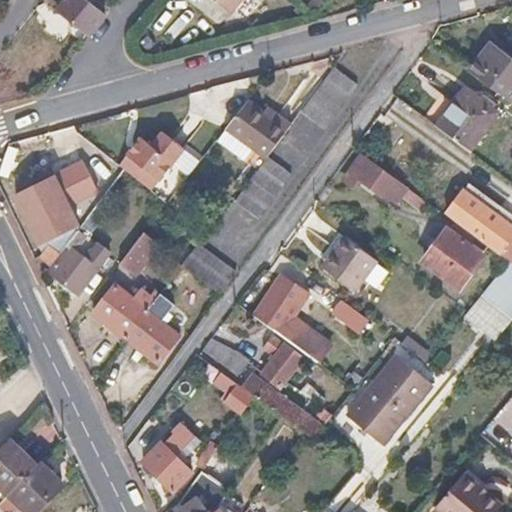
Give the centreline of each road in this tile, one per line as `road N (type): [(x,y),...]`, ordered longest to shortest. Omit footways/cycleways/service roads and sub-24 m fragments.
road 1 (residential): [(103,463),(430,14)]
road 2 (residential): [(65,106),(430,14)]
road 3 (tertiary): [(0,253),(103,463)]
road 4 (residential): [(65,106),(136,0)]
